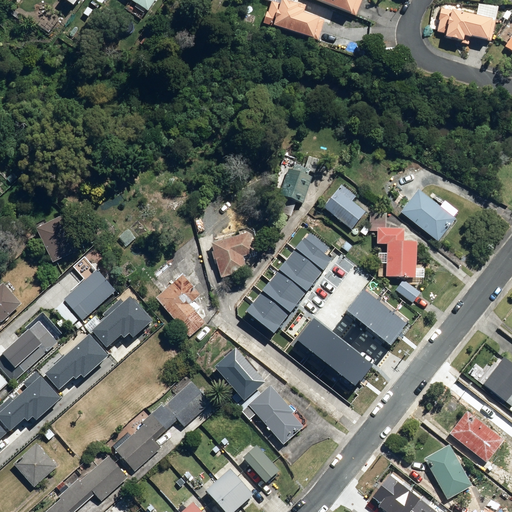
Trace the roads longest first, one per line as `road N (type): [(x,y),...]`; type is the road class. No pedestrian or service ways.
road 1 (residential): [(307,511),(511,256)]
road 2 (residential): [(511,92),(407,59),(405,37),(422,0)]
